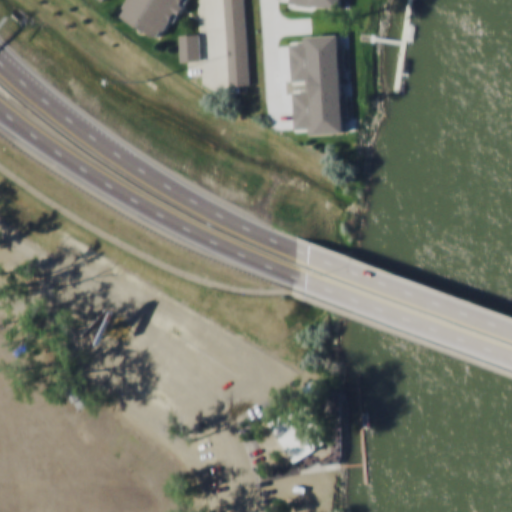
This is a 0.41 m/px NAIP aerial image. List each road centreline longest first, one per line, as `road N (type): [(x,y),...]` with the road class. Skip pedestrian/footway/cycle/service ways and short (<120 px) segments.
road 1 (motorway): [(305,253),(140,170),(0,60)]
road 2 (motorway): [(0,108),(161,215),(303,279)]
road 3 (residential): [(0,229),(266,384)]
road 4 (motorway): [(303,279),(511,353)]
road 5 (motorway): [(511,327),(305,253)]
